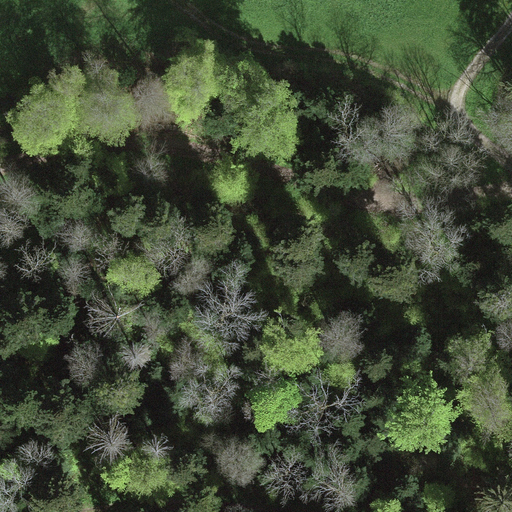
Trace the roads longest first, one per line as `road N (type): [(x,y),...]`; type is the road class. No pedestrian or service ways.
road 1 (track): [(511,183),(402,204),(355,202),(209,150),(130,139),(64,146),(0,165)]
road 2 (track): [(285,511),(180,504),(89,511)]
